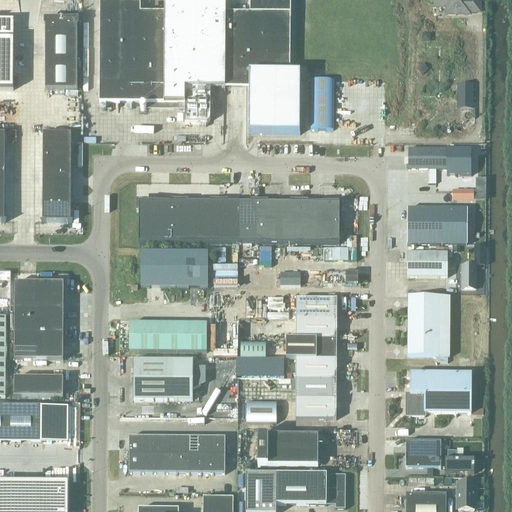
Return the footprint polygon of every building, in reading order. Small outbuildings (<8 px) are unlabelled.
[(100,4),(99,104),(177,104),(177,110),(185,110),(185,125),(204,125),(205,125),(206,125),(207,125),(207,124),(208,124),(208,123),(209,123),(209,122),(210,122),(210,121),(210,120),(210,119),(210,85),(249,85),(249,135),(300,136),(300,75),(290,75),(290,15),(290,0),(249,0),(250,15),(200,14),(200,4),(190,4),(190,14),(140,14),(140,4),(100,4)] [(432,0),(432,3),(434,4),(434,7),(447,7),(447,14),(469,15),(469,13),(479,13),(479,0),(432,0)] [(0,91),(13,91),(14,21),(0,21),(0,91)] [(45,21),(45,91),(77,92),(77,21),(45,21)] [(69,93),(70,103),(82,103),(81,92),(69,93)] [(71,224),(71,206),(71,135),(43,135),(42,224),(71,224)] [(447,151),(408,150),(408,170),(448,171),(448,176),(446,176),(446,177),(471,177),(471,176),(470,176),(470,163),(470,159),(470,152),(471,152),(471,150),(448,150),(448,151),(447,151)] [(452,192),(452,201),(473,201),(473,192),(452,192)] [(159,245),(159,204),(139,204),(138,245),(159,245)] [(179,204),(159,204),(159,245),(179,245),(179,204)] [(179,204),(179,245),(199,245),(199,204),(179,204)] [(219,204),(199,204),(199,245),(219,245),(219,204)] [(239,205),(219,204),(219,245),(239,245),(239,205)] [(239,205),(239,245),(259,245),(259,205),(239,205)] [(259,205),(259,245),(279,246),(279,205),(259,205)] [(299,205),(279,205),(279,246),(299,246),(299,205)] [(319,205),(299,205),(299,246),(319,246),(319,205)] [(319,205),(319,246),(339,246),(339,205),(319,205)] [(407,210),(407,247),(467,247),(467,211),(407,210)] [(475,247),(475,267),(484,267),(484,247),(475,247)] [(259,248),(259,268),(272,268),(272,248),(259,248)] [(208,253),(141,253),(140,289),(208,289),(208,253)] [(237,265),(258,265),(258,253),(237,253),(237,265)] [(447,254),(407,254),(407,279),(447,279),(447,254)] [(475,267),(461,267),(461,291),(475,291),(475,267)] [(213,268),(213,288),(272,288),(272,268),(259,268),(213,268)] [(39,310),(39,284),(15,284),(14,310),(39,310)] [(39,284),(39,310),(63,310),(64,285),(39,284)] [(408,332),(407,358),(449,359),(450,299),(408,298),(408,324),(406,325),(404,326),(404,330),(406,332),(408,332)] [(296,300),(296,321),(337,321),(337,300),(296,300)] [(221,305),(211,305),(210,329),(216,329),(216,323),(220,323),(221,305)] [(14,310),(14,336),(39,336),(63,336),(63,310),(39,310),(14,310)] [(337,321),(296,321),(296,341),(337,341),(337,321)] [(149,354),(149,325),(129,325),(129,353),(149,354)] [(149,325),(149,354),(168,354),(168,326),(149,325)] [(187,326),(168,326),(168,354),(187,354),(187,326)] [(187,326),(187,354),(206,354),(207,326),(187,326)] [(39,336),(14,336),(14,362),(39,362),(39,336)] [(63,336),(39,336),(39,362),(63,362),(63,336)] [(337,341),(296,341),(286,340),(286,360),(296,361),(336,361),(337,341)] [(240,344),(240,359),(265,359),(265,344),(240,344)] [(336,361),(296,361),(296,381),(336,381),(336,361)] [(194,362),(173,362),(133,362),(133,402),(194,402),(194,362)] [(410,397),(471,397),(471,375),(410,375),(410,397)] [(14,380),(14,399),(63,399),(63,380),(14,380)] [(296,381),(295,401),(336,401),(336,381),(296,381)] [(471,397),(410,397),(410,398),(406,398),(406,418),(425,418),(425,416),(471,416),(471,411),(471,397)] [(336,401),(295,401),(295,421),(336,421),(336,401)] [(276,425),(276,405),(246,404),(246,425),(276,425)] [(0,443),(41,444),(41,407),(0,406),(0,443)] [(258,437),(257,468),(318,468),(318,438),(258,437)] [(129,439),(129,457),(141,457),(141,439),(129,439)] [(141,439),(141,457),(153,457),(153,439),(141,439)] [(165,439),(153,439),(153,457),(165,457),(165,439)] [(165,439),(165,457),(177,457),(177,439),(165,439)] [(189,439),(177,439),(177,457),(189,457),(189,439)] [(201,439),(189,439),(189,457),(201,457),(201,439)] [(213,439),(201,439),(201,457),(213,457),(213,439)] [(213,439),(213,457),(225,457),(225,439),(213,439)] [(440,470),(440,469),(441,460),(440,460),(441,443),(406,443),(406,470),(440,470)] [(447,460),(441,460),(440,469),(463,469),(463,475),(474,475),(474,469),(473,469),(473,460),(456,460),(456,452),(447,452),(447,460)] [(141,457),(129,457),(129,475),(141,475),(141,457)] [(141,457),(141,475),(153,475),(153,457),(141,457)] [(153,457),(153,475),(165,475),(165,457),(153,457)] [(177,457),(165,457),(165,475),(177,475),(177,457)] [(177,457),(177,475),(189,475),(189,457),(177,457)] [(201,457),(189,457),(189,475),(201,475),(201,457)] [(201,457),(201,475),(213,476),(213,457),(201,457)] [(225,457),(213,457),(213,476),(225,476),(225,457)] [(276,476),(246,476),(245,511),(275,511),(276,506),(335,507),(335,511),(345,511),(345,477),(330,476),(330,478),(326,478),(326,476),(276,476)] [(0,482),(0,511),(68,511),(68,483),(0,482)] [(458,511),(474,511),(474,484),(458,483),(458,511)] [(445,511),(446,496),(406,495),(405,511),(445,511)] [(203,499),(202,511),(232,511),(233,499),(203,499)]
